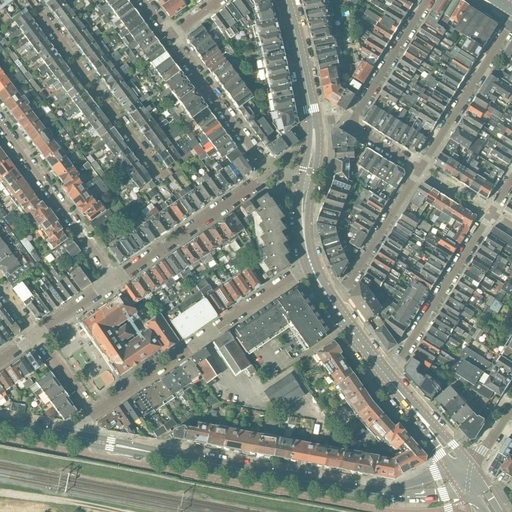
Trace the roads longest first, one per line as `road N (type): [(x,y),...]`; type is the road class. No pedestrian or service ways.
road 1 (secondary): [(365,495),(83,440)]
road 2 (residential): [(312,264),(93,413)]
road 3 (residential): [(163,178),(32,0)]
road 4 (residential): [(389,376),(491,213)]
road 5 (residential): [(0,129),(115,282)]
road 6 (residential): [(115,282),(269,173)]
road 7 (residential): [(421,170),(511,23)]
road 8 (residential): [(269,173),(170,37)]
road 9 (residential): [(421,170),(335,303)]
road 10 (residential): [(352,123),(426,0)]
road 11 (tertiary): [(313,123),(283,0)]
